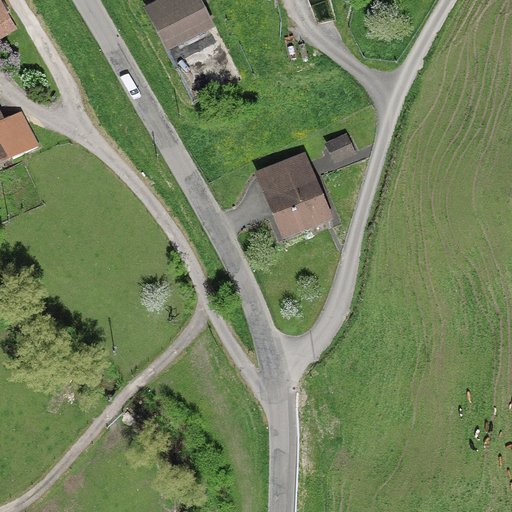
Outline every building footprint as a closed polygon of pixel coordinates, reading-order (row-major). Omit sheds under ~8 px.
[(201,0),(157,0),(144,7),(167,51),(215,26),(201,0)] [(0,38),(12,30),(0,10),(0,38)] [(0,158),(8,154),(11,161),(36,149),(18,116),(0,125),(0,158)] [(326,149),(333,163),(352,154),(345,140),(326,149)] [(297,161),(261,177),(285,235),(322,219),(297,161)]
